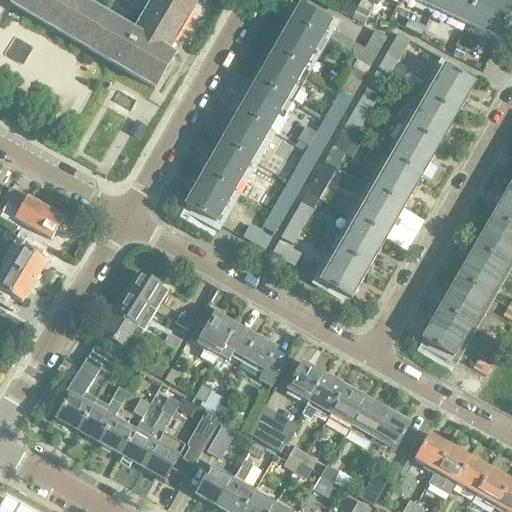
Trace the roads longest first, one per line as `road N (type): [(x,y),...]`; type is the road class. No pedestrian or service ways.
road 1 (residential): [(371,356),(511,107)]
road 2 (residential): [(371,356),(125,220)]
road 3 (residential): [(125,220),(259,0)]
road 4 (residential): [(0,421),(125,220)]
road 5 (residential): [(511,435),(371,356)]
road 6 (residential): [(125,220),(0,148)]
road 7 (residential): [(112,511),(0,448)]
